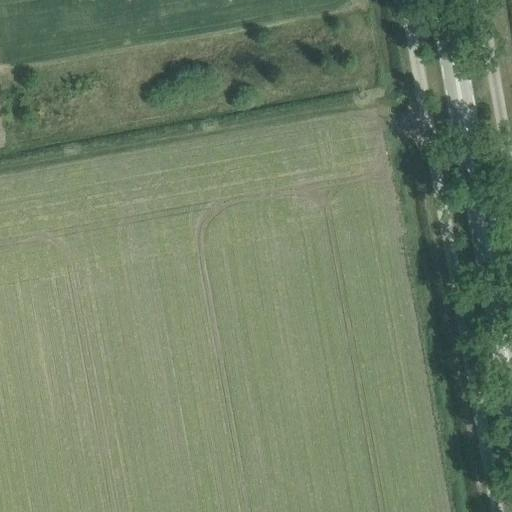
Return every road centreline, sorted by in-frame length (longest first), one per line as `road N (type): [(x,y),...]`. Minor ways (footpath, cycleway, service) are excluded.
road 1 (unclassified): [(496,511),(405,0)]
road 2 (primary): [(511,361),(447,0)]
road 3 (unclassified): [(478,0),(511,186)]
